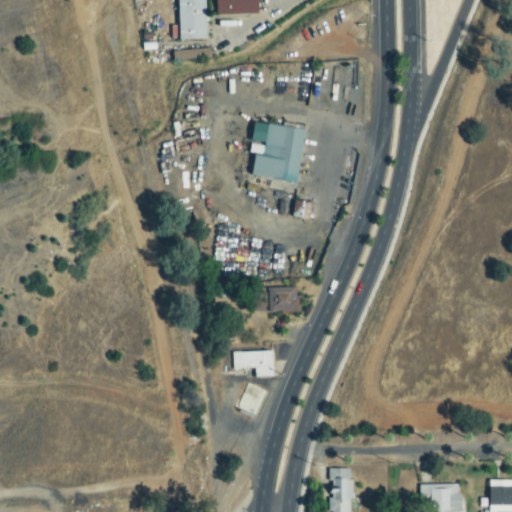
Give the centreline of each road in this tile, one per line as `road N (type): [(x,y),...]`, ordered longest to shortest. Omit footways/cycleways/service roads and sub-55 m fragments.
road 1 (secondary): [(384,0),(383,127),(367,208),(288,394),(259,511)]
road 2 (secondary): [(286,511),(305,421),(392,203),(406,119)]
road 3 (tertiary): [(406,119),(433,84),(464,0)]
